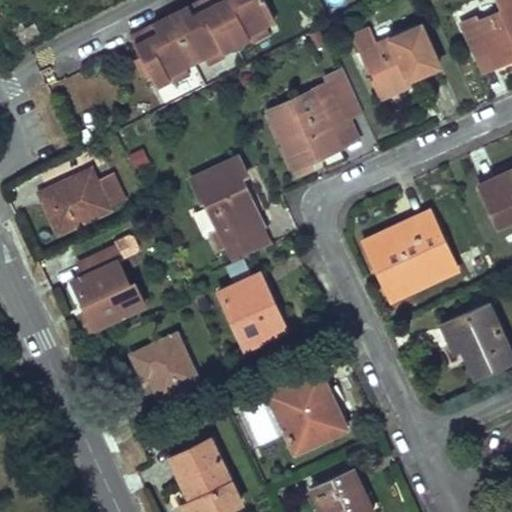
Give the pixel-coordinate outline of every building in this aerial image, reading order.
[(146,28),(130,36),(157,87),(171,80),(168,75),(186,66),(220,49),(223,54),(251,39),(248,34),(267,25),(276,20),(265,0),(199,0),(196,2),(201,10),(193,14),(189,7),(153,23),(157,32),(150,36),(146,28)] [(511,0),(498,0),(503,10),(478,21),(476,16),(461,23),(476,56),(490,50),(496,65),(511,58),(511,0)] [(439,65),(421,23),(377,43),(371,28),(352,36),(373,82),(377,92),(378,95),(409,81),(408,78),(439,65)] [(248,34),(251,39),(253,43),(271,34),(267,25),(248,34)] [(490,50),(476,56),(483,71),(496,65),(490,50)] [(168,75),(171,80),(173,84),(191,75),(186,66),(168,75)] [(268,110),(297,174),(314,167),(311,161),(330,152),(347,145),(349,149),(362,143),(349,116),(345,118),(328,82),(313,88),(314,89),(268,110)] [(258,214),(241,177),(247,175),(238,156),(191,178),(201,201),(204,200),(217,230),(210,233),(217,248),(264,226),(258,214)] [(511,168),(502,173),(505,180),(481,191),(497,225),(511,218),(511,168)] [(110,209),(110,208),(126,201),(114,174),(98,182),(91,169),(40,193),(48,211),(59,233),(110,209)] [(481,191),(505,180),(502,173),(478,184),(481,191)] [(457,269),(430,210),(408,220),(411,227),(397,233),(394,226),(372,236),(389,274),(381,278),(391,299),(457,269)] [(397,233),(411,227),(408,220),(394,226),(397,233)] [(381,278),(389,274),(372,236),(364,240),(374,262),(381,278)] [(144,305),(135,284),(130,286),(118,261),(123,259),(116,245),(79,263),(85,276),(72,281),(87,312),(81,315),(89,331),(144,305)] [(271,300),(277,298),(264,271),(253,276),(266,303),(271,300)] [(220,291),(246,347),(285,329),(271,300),(266,303),(253,276),(220,291)] [(511,359),(511,356),(487,302),(449,319),(460,344),(452,347),(460,364),(468,360),(475,376),(511,359)] [(452,347),(460,344),(449,319),(441,323),(452,347)] [(204,391),(176,333),(132,354),(143,379),(149,376),(159,396),(165,393),(172,406),(204,391)] [(333,400),(318,369),(268,393),(295,451),(346,427),(333,400)] [(190,499),(196,511),(220,511),(241,502),(210,437),(170,456),(184,486),(176,490),(182,503),(190,499)] [(366,494),(353,468),(310,488),(321,511),(367,511),(360,497),(366,494)] [(366,494),(360,497),(367,511),(371,511),(374,511),(368,499),(366,494)] [(196,511),(190,499),(182,503),(186,511),(196,511)]
